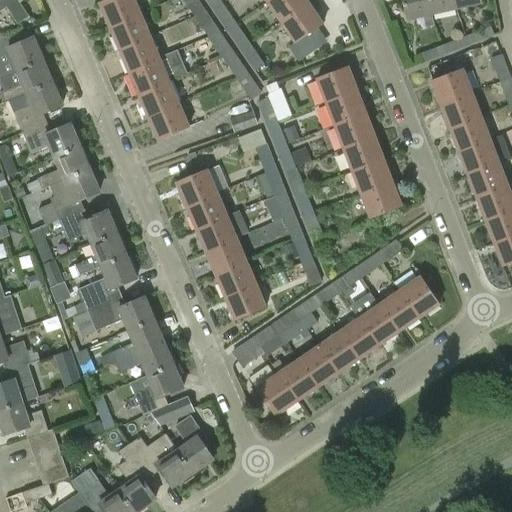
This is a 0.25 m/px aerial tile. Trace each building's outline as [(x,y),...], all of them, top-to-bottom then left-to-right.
[(0,0),(0,12),(6,8),(17,25),(29,17),(17,0),(0,0)] [(108,27),(140,14),(134,0),(107,0),(98,4),(108,27)] [(183,0),(195,17),(206,12),(197,0),(183,0)] [(219,0),(204,0),(211,10),(222,3),(219,0)] [(280,23),(308,4),(305,0),(269,0),(266,2),(280,23)] [(435,26),(432,15),(428,0),(402,0),(407,20),(424,17),(427,28),(435,26)] [(453,0),(428,0),(432,15),(456,9),(453,0)] [(453,0),(456,9),(481,4),(479,0),(453,0)] [(222,3),(211,10),(225,30),(235,23),(222,3)] [(327,43),(317,28),(323,25),(308,4),(280,23),(294,43),(287,47),(298,63),(327,43)] [(195,17),(209,38),(220,33),(206,12),(195,17)] [(108,27),(118,50),(150,36),(140,14),(108,27)] [(235,23),(225,30),(239,51),(249,44),(235,23)] [(490,26),(462,37),(464,47),(493,36),(490,26)] [(0,78),(43,60),(33,37),(32,37),(28,28),(0,40),(0,78)] [(221,55),(223,58),(234,54),(220,33),(209,38),(221,55)] [(150,36),(118,50),(128,72),(159,59),(159,58),(150,36)] [(464,47),(462,37),(439,46),(441,56),(464,47)] [(249,44),(239,51),(254,73),(264,65),(249,44)] [(441,56),(439,46),(419,54),(423,63),(441,56)] [(159,59),(128,72),(137,95),(169,82),(187,74),(177,51),(159,58),(159,59)] [(223,58),(231,69),(241,64),(234,54),(223,58)] [(207,65),(223,58),(221,55),(205,61),(207,65)] [(510,78),(501,55),(490,60),(499,82),(510,78)] [(0,93),(4,103),(26,94),(26,95),(52,83),(43,60),(0,78),(0,81),(4,91),(0,92),(0,93)] [(324,103),(357,91),(347,67),(315,80),(324,103)] [(430,82),(439,106),(472,93),(463,69),(430,82)] [(248,75),(236,80),(251,101),(261,94),(248,75)] [(499,82),(507,105),(511,103),(511,83),(510,78),(499,82)] [(137,95),(147,118),(179,104),(169,82),(137,95)] [(256,103),(265,126),(277,121),(291,116),(280,89),(278,90),(275,82),(265,87),(268,94),(267,98),(256,103)] [(21,133),(22,134),(46,123),(43,115),(62,107),(52,83),(26,95),(31,105),(13,112),(17,123),(10,126),(9,130),(12,137),(21,133)] [(324,103),(333,126),(365,114),(357,91),(324,103)] [(472,93),(439,106),(448,129),(481,116),(472,93)] [(179,104),(147,118),(157,141),(189,127),(179,104)] [(252,111),(228,119),(233,132),(257,124),(252,111)] [(365,114),(333,126),(342,149),(374,137),(365,114)] [(457,151),(490,138),(481,116),(448,129),(457,151)] [(277,121),(265,126),(274,149),(286,144),(277,121)] [(46,123),(22,134),(30,155),(49,147),(53,158),(80,146),(70,123),(50,132),(46,123)] [(284,130),(289,142),(299,138),(294,125),(284,130)] [(254,148),(264,173),(276,168),(261,130),(238,138),(244,152),(254,148)] [(374,137),(342,149),(351,172),(383,160),(374,137)] [(457,151),(466,174),(499,161),(490,138),(457,151)] [(283,172),(295,167),(290,154),(286,144),(274,149),(283,172)] [(50,186),(63,181),(90,170),(80,146),(53,158),(58,170),(37,179),(41,190),(50,186)] [(304,148),(290,154),(295,167),(295,168),(310,162),(304,148)] [(360,195),(392,183),(383,160),(351,172),(360,195)] [(499,161),(466,174),(474,197),(508,184),(499,161)] [(304,190),(295,168),(295,167),(283,172),(292,195),(304,190)] [(276,168),(264,173),(273,196),(285,191),(276,168)] [(46,226),(59,220),(83,210),(80,201),(99,193),(90,170),(63,181),(50,186),(55,197),(50,199),(52,203),(38,210),(45,226),(46,226)] [(175,183),(185,207),(217,193),(207,170),(175,183)] [(401,206),(392,183),(360,195),(369,219),(401,206)] [(511,195),(508,184),(474,197),(483,220),(511,208),(511,195)] [(22,187),(14,190),(17,198),(26,195),(22,187)] [(304,190),(292,195),(301,217),(313,213),(304,190)] [(285,191),(273,196),(282,219),(294,214),(285,191)] [(217,193),(185,207),(195,229),(226,216),(217,193)] [(511,208),(483,220),(492,243),(511,235),(511,208)] [(83,210),(59,220),(68,241),(86,234),(90,244),(117,233),(120,232),(115,220),(112,221),(107,210),(87,218),(83,210)] [(313,213),(301,217),(311,241),(322,237),(313,213)] [(294,214),(282,219),(291,242),(303,237),(294,214)] [(204,252),(236,239),(226,216),(195,229),(204,252)] [(50,235),(46,226),(45,226),(40,229),(44,238),(50,235)] [(126,256),(117,233),(90,244),(95,256),(73,266),(78,276),(100,267),(126,256)] [(511,262),(511,235),(492,243),(501,267),(511,262)] [(291,242),(300,264),(312,259),(303,237),(291,242)] [(214,275),(245,261),(236,239),(204,252),(214,275)] [(395,242),(374,256),(381,265),(401,251),(395,242)] [(77,290),(83,303),(86,311),(120,296),(117,288),(136,280),(126,256),(100,267),(104,278),(77,290)] [(374,256),(354,270),(360,279),(381,265),(374,256)] [(300,264),(284,270),(289,281),(305,274),(310,287),(321,283),(312,259),(300,264)] [(214,275),(224,297),(255,284),(245,261),(214,275)] [(354,270),(334,284),(340,292),(360,279),(354,270)] [(25,279),(29,290),(43,285),(40,274),(25,279)] [(398,291),(418,319),(439,305),(419,276),(398,291)] [(48,280),(50,288),(58,284),(56,277),(48,280)] [(255,284),(224,297),(234,321),(265,307),(255,284)] [(340,292),(334,284),(314,297),(320,306),(340,292)] [(378,305),(397,333),(418,319),(398,291),(378,305)] [(350,307),(358,318),(377,347),(397,333),(378,305),(370,293),(350,307)] [(120,296),(86,311),(95,332),(122,320),(127,331),(153,319),(144,296),(124,305),(120,296)] [(0,336),(19,330),(8,297),(4,299),(4,298),(0,299),(0,336)] [(314,297),(293,311),(299,320),(320,306),(314,297)] [(78,314),(86,311),(83,303),(75,307),(78,314)] [(293,311),(273,325),(279,334),(299,320),(293,311)] [(337,332),(357,361),(377,347),(358,318),(337,332)] [(111,353),(115,363),(163,342),(153,319),(127,331),(132,344),(111,353)] [(273,325),(253,339),(259,348),(279,334),(273,325)] [(317,346),(336,374),(357,361),(337,332),(317,346)] [(0,363),(2,363),(5,372),(26,364),(38,360),(36,353),(28,355),(23,342),(4,348),(0,336),(0,363)] [(259,348),(253,339),(232,353),(238,362),(259,348)] [(147,377),(173,365),(163,342),(115,363),(120,373),(141,364),(146,376),(147,377)] [(297,360),(316,388),(336,374),(317,346),(297,360)] [(104,368),(115,363),(111,353),(100,357),(104,368)] [(277,374),(296,402),(316,388),(297,360),(277,374)] [(0,410),(22,403),(37,398),(26,364),(5,372),(8,381),(0,383),(0,410)] [(146,376),(129,384),(143,416),(152,412),(152,413),(168,406),(168,405),(164,396),(183,388),(178,377),(182,376),(177,364),(173,366),(173,365),(147,377),(146,376)] [(70,386),(80,382),(81,382),(75,366),(64,370),(70,386)] [(275,416),(296,402),(277,374),(256,388),(275,416)] [(105,433),(115,428),(103,395),(92,400),(105,433)] [(168,406),(152,413),(160,426),(164,419),(191,408),(187,397),(168,405),(168,406)] [(26,416),(22,403),(0,410),(0,427),(3,436),(24,429),(27,441),(48,434),(40,411),(26,416)] [(176,451),(192,474),(213,460),(205,449),(210,446),(191,417),(175,428),(186,444),(177,450),(176,451)] [(83,425),(87,437),(103,432),(99,421),(83,425)] [(48,434),(27,441),(30,449),(56,440),(53,432),(48,434)] [(177,450),(166,434),(155,441),(146,447),(139,437),(129,445),(151,476),(159,471),(171,489),(192,474),(176,451),(177,450)] [(56,440),(30,449),(34,460),(59,451),(56,440)] [(118,490),(133,511),(137,511),(155,500),(143,481),(151,476),(129,445),(118,452),(124,462),(117,467),(128,483),(118,490)] [(59,451),(34,460),(37,469),(62,461),(59,451)] [(40,478),(65,470),(62,461),(37,469),(40,478)] [(133,511),(118,490),(108,496),(89,469),(71,482),(79,493),(91,511),(98,511),(101,510),(102,511),(133,511)] [(40,478),(42,485),(43,486),(48,484),(68,477),(65,470),(40,478)] [(43,486),(42,485),(21,493),(25,504),(52,494),(48,484),(43,486)] [(61,506),(51,511),(91,511),(79,493),(61,506)]
